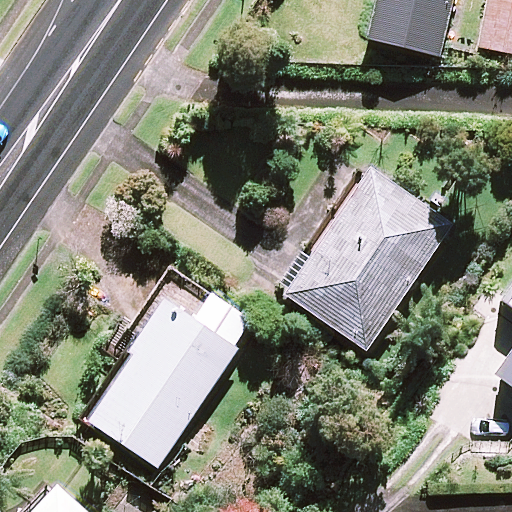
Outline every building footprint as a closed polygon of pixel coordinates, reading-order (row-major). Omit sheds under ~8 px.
[(454,0),(377,0),(367,46),(439,63),(454,0)] [(511,0),(487,0),(478,51),(511,57),(511,0)] [(450,230),(368,175),(284,301),(366,356),(450,230)] [(511,300),(506,309),(511,313),(511,358),(495,382),(511,394),(511,300)] [(252,328),(210,301),(193,328),(164,309),(87,427),(158,473),(252,328)] [(77,511),(56,493),(38,511),(77,511)]
